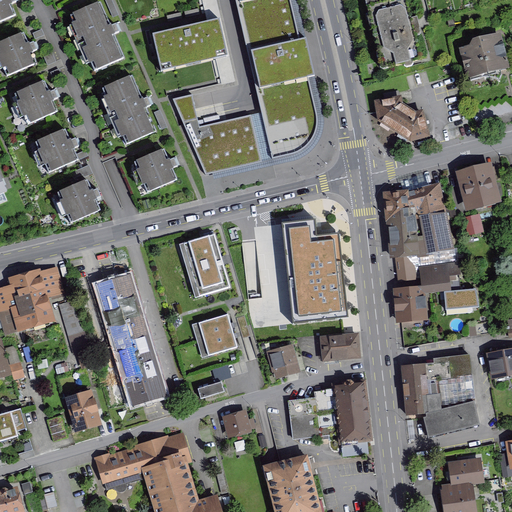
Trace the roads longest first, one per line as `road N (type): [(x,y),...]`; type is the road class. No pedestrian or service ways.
road 1 (residential): [(379,360),(0,472)]
road 2 (residential): [(35,0),(127,230)]
road 3 (primary): [(379,360),(359,175)]
road 4 (primary): [(359,175),(321,0)]
road 5 (residential): [(127,230),(175,388)]
road 6 (residential): [(359,175),(511,138)]
road 7 (secondary): [(0,261),(127,230)]
road 8 (residential): [(245,201),(248,222),(272,253),(279,321)]
road 9 (residential): [(390,450),(511,431)]
road 10 (secondary): [(127,230),(245,201)]
